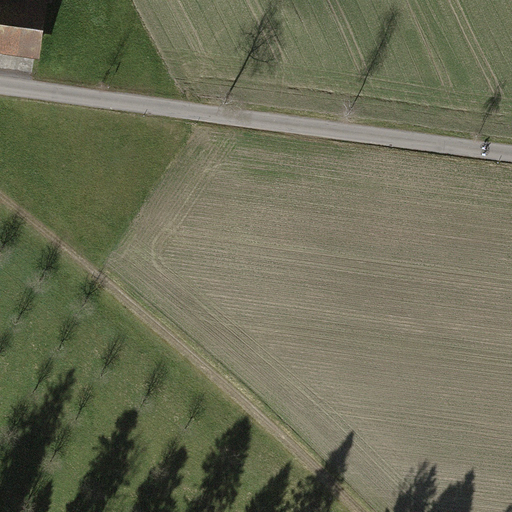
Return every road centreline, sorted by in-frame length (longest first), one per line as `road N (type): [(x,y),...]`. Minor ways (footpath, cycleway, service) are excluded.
road 1 (unclassified): [(511,153),(0,86)]
road 2 (track): [(0,193),(248,403),(360,511)]
